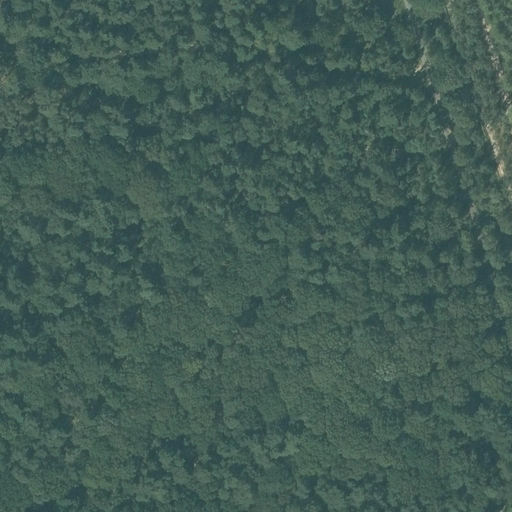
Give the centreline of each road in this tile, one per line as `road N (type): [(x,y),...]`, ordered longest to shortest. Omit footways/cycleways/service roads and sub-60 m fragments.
road 1 (track): [(449,150),(169,132),(0,144)]
road 2 (track): [(0,52),(246,50),(370,80),(427,78)]
road 3 (track): [(0,330),(57,342),(84,378),(90,410),(82,448),(64,471),(3,511)]
road 4 (track): [(511,359),(449,150)]
road 5 (track): [(462,0),(511,190)]
